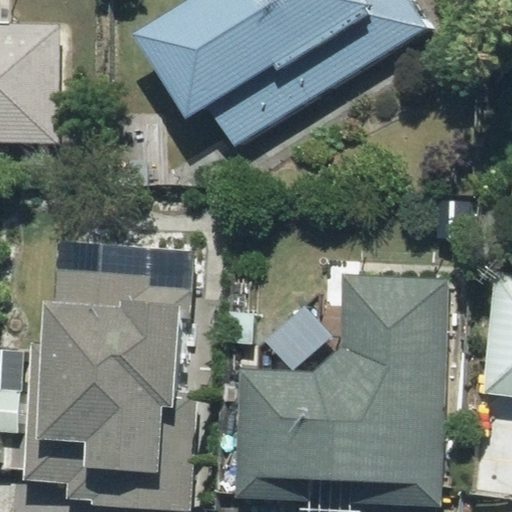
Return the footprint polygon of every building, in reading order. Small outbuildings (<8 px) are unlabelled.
[(195,0),(202,10),(136,50),(187,134),(215,117),(236,152),(433,32),(413,0),(195,0)] [(0,148),(62,150),(64,37),(0,35),(0,148)] [(192,511),(200,297),(201,247),(67,243),(65,323),(46,323),(44,375),(30,375),(27,489),(71,491),(71,503),(106,504),(105,511),(192,511)] [(349,285),(345,357),(321,380),(261,377),(247,377),(241,509),(297,511),(307,511),(308,496),(393,500),(392,511),(413,511),(445,511),(456,290),(349,285)] [(511,290),(499,290),(487,403),(511,405),(511,290)] [(22,401),(0,399),(0,446),(20,447),(22,401)]
